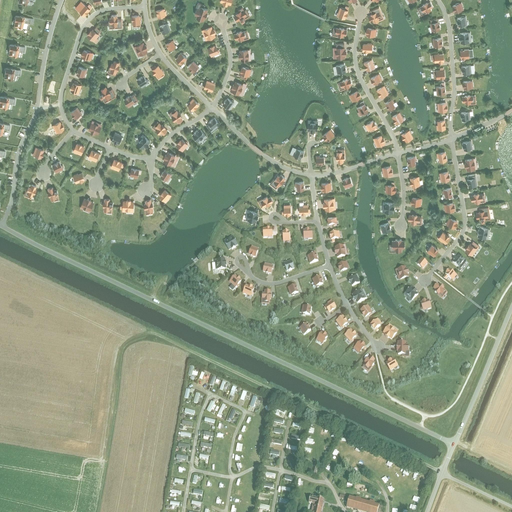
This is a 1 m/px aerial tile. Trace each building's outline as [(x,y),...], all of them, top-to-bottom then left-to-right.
[(81,1),(75,8),(79,12),(80,14),(81,13),(85,16),(90,9),(92,7),(89,4),(87,7),(81,1)] [(423,6),(419,8),(420,10),(421,9),(423,12),(425,10),(426,12),(431,10),(430,8),(432,7),(432,5),(431,4),(430,2),(427,4),(427,3),(423,5),(423,6)] [(462,4),(461,3),(453,6),(453,7),(453,8),(454,11),(454,10),(455,12),(461,10),(460,5),(462,4)] [(197,16),(196,19),(203,21),(204,18),(205,19),(208,13),(206,13),(207,9),(203,8),(204,6),(202,5),(201,7),(199,10),(196,9),(194,14),(197,16)] [(237,15),(234,17),(235,18),(236,19),(237,21),(240,19),(241,21),(242,22),(245,20),(244,19),(245,18),(243,17),(246,15),(245,13),(246,12),(245,10),(244,10),(242,8),(239,10),(240,12),(237,14),(237,15)] [(338,11),(340,12),(338,16),(339,16),(338,17),(340,18),(340,16),(345,18),(345,16),(346,16),(347,14),(346,13),(347,11),(344,10),(340,8),(338,11)] [(380,12),(378,8),(372,10),(374,13),(371,15),(371,16),(369,17),(369,18),(370,20),(371,21),(373,20),(374,22),(375,22),(378,21),(378,20),(377,18),(380,17),(379,15),(381,14),(380,12)] [(163,9),(156,11),(158,17),(164,16),(163,11),(165,11),(164,9),(163,9)] [(14,17),(14,19),(15,19),(14,20),(15,20),(14,25),(17,26),(17,27),(22,28),(23,22),(27,23),(32,24),(33,19),(28,18),(24,17),(20,16),(15,15),(15,16),(14,17)] [(110,19),(109,19),(109,22),(109,28),(115,28),(121,27),(121,21),(118,21),(117,18),(116,18),(116,15),(112,15),(112,18),(109,19),(110,19)] [(132,20),(133,24),(138,24),(138,26),(140,26),(140,24),(141,24),(140,19),(139,20),(139,15),(132,16),(132,17),(132,20)] [(463,25),(463,27),(465,26),(465,25),(465,21),(466,21),(465,17),(464,17),(464,16),(461,17),(457,18),(458,21),(457,21),(457,24),(458,24),(458,26),(463,25)] [(430,20),(431,23),(430,23),(431,27),(432,27),(433,31),(433,32),(435,32),(435,30),(440,29),(439,27),(440,27),(439,24),(438,22),(437,22),(436,18),(430,20)] [(163,33),(170,30),(169,27),(167,27),(165,22),(163,23),(164,24),(160,26),(160,28),(161,31),(162,31),(163,33)] [(89,34),(88,36),(91,39),(90,40),(92,41),(92,40),(96,43),(99,40),(96,38),(99,35),(98,34),(100,31),(96,27),(93,30),(91,32),(90,31),(88,34),(89,34)] [(205,33),(207,39),(215,36),(214,33),(215,33),(213,29),(212,30),(211,27),(204,30),(202,31),(203,34),(205,33)] [(338,34),(338,36),(342,37),(343,35),(346,35),(347,30),(344,30),(344,29),(339,28),(339,29),(336,28),(334,28),(334,30),(335,31),(335,33),(338,34)] [(373,36),(374,29),(368,28),(367,30),(366,33),(367,33),(366,35),(367,35),(366,37),(369,37),(369,35),(373,36)] [(237,34),(234,35),(235,39),(238,39),(239,41),(243,39),(243,37),(246,36),(245,34),(247,33),(246,31),(244,32),(244,31),(241,32),(241,31),(236,33),(237,34)] [(470,32),(460,33),(460,36),(459,36),(459,40),(460,40),(461,43),(469,42),(468,36),(470,35),(470,32)] [(435,48),(437,48),(437,46),(441,46),(441,44),(442,44),(442,41),(441,41),(441,38),(437,38),(434,38),(434,39),(432,39),(433,43),(434,43),(435,47),(435,48)] [(168,43),(166,44),(169,50),(175,46),(174,45),(173,42),(172,41),(171,41),(170,41),(168,42),(168,43)] [(135,46),(134,47),(135,50),(137,49),(140,55),(147,52),(146,49),(147,48),(145,45),(144,45),(143,43),(138,45),(137,42),(134,44),(135,46)] [(336,48),(337,58),(345,58),(344,55),(346,54),(346,51),(344,51),(344,48),(344,43),(336,43),(337,48),(336,48)] [(367,44),(363,44),(363,51),(364,51),(364,52),(367,52),(368,51),(371,51),(372,46),(373,46),(373,44),(372,44),(372,43),(367,43),(367,44)] [(9,46),(9,47),(9,48),(9,49),(9,54),(12,54),(12,55),(16,56),(17,51),(22,52),(24,52),(25,47),(23,47),(18,46),(18,45),(14,45),(10,44),(10,45),(9,46)] [(211,48),(208,49),(211,56),(215,55),(214,53),(218,52),(219,51),(219,50),(217,50),(216,46),(214,47),(213,46),(211,47),(211,48)] [(240,60),(248,60),(248,53),(250,53),(250,50),(248,50),(240,51),(240,52),(240,54),(239,54),(239,57),(240,57),(240,60)] [(464,51),(460,51),(461,58),(462,58),(462,59),(465,58),(469,57),(469,53),(470,53),(470,51),(468,51),(468,50),(464,50),(464,51)] [(83,52),(82,55),(82,57),(85,58),(84,59),(88,60),(88,59),(89,59),(90,55),(92,55),(92,53),(91,53),(90,52),(87,51),(84,51),(83,52)] [(184,53),(182,52),(181,53),(178,56),(179,56),(176,59),(181,64),(181,63),(182,64),(184,61),(187,58),(183,54),(184,53)] [(435,57),(435,62),(439,61),(439,62),(442,62),(442,61),(443,61),(443,54),(438,55),(438,54),(434,54),(434,55),(433,55),(433,57),(435,57)] [(373,63),(372,60),(364,63),(365,65),(364,66),(365,68),(366,68),(367,70),(371,68),(372,70),(373,69),(373,68),(372,64),(373,63)] [(111,63),(110,67),(112,68),(111,71),(113,72),(112,74),(115,74),(115,73),(116,70),(117,70),(119,66),(118,65),(119,62),(117,62),(116,61),(114,61),(113,64),(111,63)] [(196,64),(193,61),(187,67),(193,73),(196,69),(197,70),(199,69),(195,65),(196,64)] [(345,67),(344,64),(336,66),(337,70),(338,69),(339,73),(339,75),(341,74),(341,73),(346,72),(345,70),(346,70),(345,67)] [(155,74),(157,77),(161,74),(162,76),(164,74),(163,73),(164,73),(161,69),(160,70),(158,66),(156,67),(155,65),(151,68),(153,70),(152,70),(153,71),(155,74)] [(462,66),(462,69),(461,69),(462,72),(463,74),(467,73),(468,75),(470,75),(469,73),(469,69),(471,69),(470,65),(465,66),(462,66)] [(241,68),(240,71),(241,71),(240,72),(241,73),(239,76),(245,78),(246,75),(247,75),(249,69),(248,69),(248,68),(246,67),(245,67),(243,66),(242,68),(241,68)] [(4,69),(4,70),(5,71),(4,72),(5,72),(4,77),(7,78),(7,79),(12,79),(13,74),(20,75),(21,71),(18,70),(14,69),(10,68),(5,67),(5,68),(4,69)] [(79,67),(76,74),(81,76),(80,77),(82,78),(83,76),(83,77),(84,73),(86,73),(87,69),(79,67)] [(440,70),(436,70),(436,78),(440,78),(440,79),(444,78),(445,78),(444,70),(443,71),(440,71),(440,70)] [(373,83),(374,84),(380,81),(377,76),(379,75),(379,74),(377,75),(370,78),(371,80),(372,83),(373,83)] [(139,79),(137,80),(141,87),(145,85),(144,84),(147,82),(147,81),(149,81),(147,79),(146,80),(144,76),(142,77),(141,76),(139,78),(139,79)] [(344,86),(345,88),(349,87),(349,85),(352,84),(350,79),(347,80),(347,79),(342,80),(343,81),(340,82),(338,83),(339,85),(340,85),(341,87),(344,86)] [(74,81),(73,83),(72,86),(71,88),(72,89),(71,91),(75,92),(75,93),(77,94),(77,93),(79,89),(80,89),(81,86),(80,85),(80,84),(77,84),(78,82),(74,81)] [(206,84),(204,88),(212,91),(213,87),(214,88),(215,85),(214,85),(214,83),(211,82),(210,83),(207,82),(205,82),(204,83),(206,84)] [(231,94),(233,94),(234,92),(239,94),(243,85),(235,82),(234,85),(233,85),(232,88),(233,88),(232,91),(231,94)] [(380,95),(381,97),(385,95),(386,96),(387,95),(387,94),(387,93),(385,90),(386,89),(384,86),(377,90),(378,93),(379,95),(380,95)] [(445,94),(444,86),(441,86),(436,87),(436,91),(438,90),(438,94),(438,96),(440,96),(440,94),(445,94)] [(108,98),(109,100),(115,97),(112,91),(109,92),(108,90),(107,90),(105,88),(104,88),(103,89),(101,90),(103,92),(101,93),(101,94),(100,95),(101,97),(102,97),(103,97),(105,96),(106,99),(108,98)] [(352,96),(354,100),(360,97),(359,96),(360,95),(358,93),(357,91),(351,95),(349,96),(350,97),(352,96)] [(138,101),(134,94),(131,96),(129,97),(128,96),(126,98),(124,100),(126,103),(125,104),(127,106),(128,106),(128,107),(132,105),(131,104),(136,101),(136,102),(138,101)] [(465,102),(465,104),(470,103),(470,101),(473,101),(473,98),(475,98),(474,96),(473,96),(469,96),(469,95),(465,96),(465,97),(462,97),(462,102),(465,102)] [(0,106),(2,106),(2,107),(6,108),(7,103),(12,104),(14,104),(15,99),(13,99),(8,98),(4,97),(0,96),(0,106)] [(223,105),(229,110),(232,106),(231,105),(233,102),(234,101),(232,100),(231,101),(227,98),(226,100),(226,99),(224,102),(223,105)] [(189,108),(190,107),(193,110),(199,105),(193,99),(190,102),(191,103),(188,106),(187,107),(189,108)] [(388,101),(385,103),(389,110),(393,108),(393,109),(395,108),(394,107),(393,103),(394,103),(392,99),(391,100),(390,99),(388,101)] [(445,103),(437,104),(438,107),(439,107),(439,111),(440,111),(440,113),(442,112),(442,111),(446,111),(446,109),(447,108),(446,106),(445,103)] [(361,106),(357,108),(359,112),(360,111),(362,114),(363,115),(365,114),(364,113),(368,111),(367,109),(368,109),(366,106),(364,104),(361,106)] [(70,112),(75,119),(77,118),(78,120),(82,117),(81,115),(78,111),(79,111),(77,107),(76,108),(75,108),(73,109),(74,110),(70,112)] [(174,116),(172,117),(174,121),(176,120),(178,122),(179,122),(181,121),(182,120),(180,117),(181,117),(179,113),(178,113),(176,111),(175,109),(173,111),(174,112),(172,114),(174,116)] [(462,117),(462,120),(465,120),(470,119),(470,115),(468,116),(468,112),(468,110),(466,110),(466,112),(461,112),(461,114),(461,115),(461,118),(462,117)] [(395,122),(396,123),(400,121),(401,123),(403,122),(402,120),(400,117),(401,116),(399,113),(392,117),(394,119),(393,120),(395,122)] [(209,124),(207,126),(210,131),(216,126),(217,128),(220,125),(219,124),(220,123),(218,121),(217,122),(215,119),(213,120),(212,120),(210,122),(209,123),(209,124)] [(444,121),(440,121),(439,120),(437,120),(438,121),(438,125),(436,125),(437,129),(445,128),(444,121)] [(91,125),(89,130),(91,131),(91,132),(94,134),(95,133),(98,134),(101,127),(95,124),(95,122),(93,121),(92,123),(89,122),(88,124),(91,125)] [(311,121),(308,121),(308,131),(311,131),(311,132),(314,132),(314,131),(318,131),(318,123),(311,123),(311,121)] [(367,124),(370,130),(374,128),(375,130),(377,129),(376,127),(375,125),(376,125),(374,122),(373,121),(370,122),(370,121),(367,123),(367,124)] [(0,134),(1,135),(2,129),(6,130),(7,130),(9,130),(10,125),(8,125),(3,124),(0,122),(0,134)] [(61,125),(59,122),(52,126),(54,129),(55,128),(57,132),(58,133),(60,132),(59,131),(63,129),(62,127),(63,127),(61,124),(61,125)] [(158,129),(156,130),(159,134),(161,132),(163,134),(164,133),(165,132),(166,131),(164,129),(165,128),(162,125),(161,125),(159,123),(157,122),(156,124),(157,125),(155,127),(158,129)] [(195,133),(192,135),(198,142),(203,137),(204,138),(207,136),(205,135),(200,129),(197,131),(197,130),(194,132),(195,133)] [(404,139),(405,141),(412,138),(411,134),(409,135),(408,131),(407,130),(405,131),(406,132),(402,134),(403,136),(402,136),(403,139),(404,139)] [(332,136),(328,131),(323,135),(324,137),(323,137),(325,139),(326,139),(327,140),(329,142),(330,141),(329,139),(332,136)] [(115,133),(112,140),(114,141),(114,142),(117,143),(119,143),(121,139),(122,140),(123,138),(122,137),(118,135),(119,134),(115,133)] [(142,138),(137,143),(143,149),(145,147),(146,148),(149,145),(148,144),(150,142),(143,135),(141,137),(142,138)] [(381,136),(373,139),(375,142),(376,142),(378,146),(378,147),(380,146),(380,145),(384,143),(383,141),(384,141),(383,138),(382,139),(381,136)] [(180,141),(180,140),(178,142),(178,143),(176,145),(179,148),(181,150),(182,151),(185,148),(184,147),(188,143),(186,141),(185,142),(182,139),(180,141)] [(471,141),(463,142),(463,145),(462,145),(463,148),(464,148),(464,150),(469,149),(469,151),(471,150),(471,149),(470,145),(472,145),(471,141)] [(79,145),(77,144),(75,148),(74,148),(73,150),(74,150),(78,152),(77,153),(81,155),(84,147),(81,146),(81,145),(79,144),(79,145)] [(43,153),(42,153),(43,151),(43,150),(35,147),(34,151),(35,152),(34,155),(33,157),(35,157),(36,156),(40,158),(41,156),(42,156),(43,153)] [(293,147),(290,154),(293,155),(300,159),(301,156),(302,156),(303,154),(303,153),(303,151),(299,149),(300,148),(298,147),(297,149),(293,147)] [(337,160),(338,163),(343,163),(342,159),(345,159),(344,155),(342,155),(342,152),(339,152),(339,150),(337,150),(337,152),(337,155),(336,155),(336,160),(337,160)] [(98,156),(99,154),(92,151),(90,155),(88,154),(88,156),(89,157),(93,158),(92,160),(96,161),(98,156)] [(446,160),(445,152),(437,154),(437,157),(439,157),(439,161),(440,161),(440,163),(442,162),(442,161),(446,160)] [(165,159),(164,161),(171,165),(174,159),(175,160),(177,157),(175,156),(168,153),(166,155),(165,155),(164,158),(165,159)] [(319,156),(315,156),(316,164),(316,165),(324,164),(324,159),(325,159),(325,157),(324,157),(320,158),(319,156)] [(408,158),(407,158),(408,166),(413,165),(413,166),(415,166),(415,164),(414,160),(416,160),(415,156),(408,158)] [(465,160),(466,163),(465,163),(465,167),(466,167),(467,170),(475,169),(474,162),(476,162),(475,159),(473,159),(465,160)] [(115,168),(115,169),(118,170),(121,163),(119,162),(119,161),(116,160),(116,161),(114,160),(112,164),(111,163),(110,165),(111,166),(115,168)] [(59,171),(58,170),(62,168),(63,167),(62,165),(61,166),(59,162),(54,164),(52,165),(53,169),(54,172),(55,171),(55,173),(59,171)] [(390,167),(382,168),(383,172),(384,171),(385,175),(385,177),(387,177),(387,175),(391,174),(391,172),(392,172),(391,169),(390,167)] [(141,170),(131,169),(130,173),(129,173),(128,175),(130,175),(134,176),(133,178),(137,178),(138,174),(141,174),(141,170)] [(161,175),(160,177),(164,179),(164,180),(165,182),(166,180),(168,177),(170,178),(172,174),(171,174),(171,173),(169,171),(168,172),(165,170),(163,172),(161,174),(161,175)] [(447,172),(439,173),(440,177),(441,177),(442,181),(442,182),(444,182),(444,180),(449,180),(448,178),(449,177),(449,175),(448,175),(447,172)] [(74,177),(76,182),(80,181),(80,182),(83,180),(84,179),(82,173),(78,175),(77,173),(73,175),(74,176),(72,177),(72,178),(74,177)] [(476,182),(475,182),(474,177),(475,176),(475,174),(468,176),(468,179),(467,179),(468,181),(467,181),(467,184),(468,184),(469,187),(473,186),(473,187),(475,187),(475,186),(477,186),(476,182)] [(283,180),(285,178),(281,175),(279,177),(277,176),(274,179),(276,181),(274,183),(276,185),(275,186),(277,188),(278,186),(280,184),(281,185),(284,181),(283,180)] [(342,180),(344,185),(343,185),(343,187),(345,186),(345,187),(348,185),(349,187),(353,185),(350,177),(347,178),(344,179),(342,180)] [(411,181),(410,181),(411,184),(412,186),(413,186),(414,190),(419,189),(418,185),(418,181),(419,181),(418,177),(410,178),(411,181)] [(303,182),(295,183),(295,187),(297,186),(297,190),(304,190),(303,182)] [(36,186),(31,184),(30,187),(28,186),(26,191),(28,191),(27,194),(29,195),(29,197),(31,198),(32,196),(33,193),(34,194),(36,189),(35,189),(36,186)] [(49,196),(50,196),(51,199),(51,201),(53,200),(53,198),(55,198),(54,195),(57,194),(56,194),(58,193),(57,190),(56,191),(55,190),(53,190),(52,187),(51,188),(49,188),(48,189),(49,192),(48,192),(49,196)] [(451,188),(442,189),(443,193),(444,193),(445,197),(445,199),(447,198),(447,197),(452,196),(451,188)] [(168,198),(171,196),(165,190),(159,196),(163,199),(162,200),(163,201),(164,200),(167,197),(168,198)] [(474,195),(474,196),(471,196),(471,198),(471,199),(472,201),(475,200),(475,203),(476,202),(476,203),(479,203),(479,202),(480,202),(479,200),(482,199),(482,197),(484,196),(483,194),(482,194),(478,195),(478,194),(474,195)] [(273,201),(270,197),(268,198),(267,196),(263,199),(264,201),(261,202),(262,204),(260,205),(261,207),(263,206),(263,207),(266,205),(266,206),(271,204),(270,203),(273,201)] [(83,209),(84,208),(90,210),(93,203),(90,202),(91,200),(89,200),(87,199),(87,200),(84,199),(81,206),(80,208),(83,209)] [(104,212),(106,212),(106,210),(109,210),(109,207),(111,207),(113,207),(113,203),(112,203),(109,203),(110,200),(108,199),(106,199),(105,199),(105,202),(104,202),(103,205),(103,207),(104,207),(104,210),(104,212)] [(325,207),(325,210),(333,209),(333,202),(335,202),(334,199),(332,199),(324,200),(325,203),(323,203),(324,207),(325,207)] [(123,206),(123,209),(123,211),(126,211),(126,209),(133,210),(133,202),(130,202),(130,201),(127,200),(126,201),(123,201),(123,206)] [(150,211),(151,213),(153,212),(153,210),(152,207),(153,207),(152,203),(151,203),(150,200),(149,200),(147,201),(146,201),(146,204),(144,205),(144,208),(145,208),(145,209),(147,208),(148,211),(150,211)] [(385,202),(383,202),(383,205),(385,205),(384,212),(392,213),(393,210),(394,210),(394,206),(393,206),(393,203),(385,202)] [(300,207),(298,207),(298,209),(300,209),(300,213),(308,213),(310,213),(310,209),(307,209),(307,205),(303,205),(303,203),(299,203),(300,207)] [(453,203),(446,204),(447,211),(451,210),(451,212),(454,212),(453,210),(454,210),(453,208),(454,208),(454,205),(453,205),(453,203)] [(489,212),(488,207),(481,208),(482,212),(479,212),(479,213),(476,214),(476,215),(476,217),(477,217),(477,218),(480,218),(480,220),(481,220),(481,221),(484,221),(484,219),(485,219),(484,217),(487,217),(487,214),(489,214),(488,212),(489,212)] [(250,211),(248,210),(247,213),(249,214),(247,220),(256,222),(256,219),(257,219),(258,216),(257,215),(258,212),(249,211),(250,211)] [(408,219),(408,220),(411,221),(411,223),(416,223),(416,221),(419,221),(419,219),(421,219),(421,217),(419,217),(416,216),(416,215),(412,215),(412,216),(409,216),(409,217),(408,217),(408,219)] [(336,217),(328,218),(328,221),(327,221),(328,224),(328,226),(333,225),(333,227),(335,226),(335,225),(335,221),(336,221),(336,217)] [(450,219),(448,225),(452,226),(451,229),(453,229),(454,227),(455,226),(456,226),(457,223),(456,223),(457,221),(450,219)] [(388,223),(380,225),(381,229),(383,229),(384,232),(385,234),(386,233),(386,232),(390,230),(390,228),(389,225),(388,223)] [(488,229),(480,227),(479,230),(478,230),(477,233),(478,234),(478,237),(486,238),(487,232),(489,232),(490,229),(488,229)] [(263,229),(261,229),(261,232),(263,232),(264,238),(267,237),(267,236),(271,236),(273,235),(273,233),(271,234),(271,229),(263,229)] [(308,237),(308,239),(312,239),(311,231),(309,231),(308,230),(306,230),(306,231),(304,231),(304,236),(302,236),(302,238),(304,238),(308,237)] [(333,233),(330,234),(330,236),(329,236),(330,239),(331,239),(331,240),(338,239),(337,234),(339,234),(339,232),(337,233),(337,232),(336,233),(335,232),(332,233),(333,233)] [(446,235),(443,232),(439,237),(438,236),(437,237),(438,238),(437,239),(441,241),(442,240),(445,243),(449,237),(448,237),(449,237),(446,234),(446,235)] [(232,236),(230,238),(230,239),(225,243),(229,250),(231,249),(232,250),(235,248),(235,247),(237,245),(233,238),(232,236)] [(395,248),(395,251),(401,251),(401,248),(404,248),(404,241),(401,241),(401,239),(395,239),(395,241),(392,241),(392,245),(390,245),(390,248),(392,248),(395,248)] [(478,247),(479,246),(473,241),(471,244),(470,244),(469,245),(468,245),(466,248),(467,248),(465,250),(472,255),(475,252),(473,251),(476,247),(478,247)] [(427,251),(426,251),(430,254),(431,253),(434,256),(438,251),(437,250),(438,250),(435,247),(434,248),(431,245),(428,250),(426,248),(426,249),(427,251)] [(337,254),(337,257),(345,256),(344,249),(346,249),(345,246),(343,246),(335,248),(336,251),(335,251),(335,255),(337,254)] [(253,257),(255,257),(257,251),(251,249),(250,252),(248,252),(247,254),(249,255),(251,256),(250,256),(253,257)] [(309,260),(310,264),(318,261),(317,258),(318,258),(317,255),(316,255),(315,253),(311,255),(310,254),(308,254),(309,256),(310,260),(309,260)] [(454,260),(452,263),(459,268),(460,269),(462,266),(461,265),(465,260),(458,255),(457,257),(456,257),(453,260),(454,260)] [(216,260),(215,260),(215,263),(217,263),(217,270),(226,269),(225,266),(226,266),(226,262),(225,262),(225,259),(216,260)] [(420,261),(417,265),(423,269),(427,264),(421,260),(420,259),(419,260),(420,261)] [(294,269),(291,261),(287,262),(288,264),(284,265),(283,266),(283,267),(285,267),(287,271),(288,271),(289,271),(292,270),(291,270),(294,269)] [(340,270),(340,272),(347,269),(345,265),(347,264),(346,263),(345,263),(338,266),(339,267),(338,267),(339,270),(340,270)] [(265,264),(263,272),(266,273),(269,274),(269,273),(271,274),(272,269),(273,270),(274,268),(272,267),(268,266),(269,265),(265,264)] [(398,273),(400,279),(408,277),(407,274),(408,274),(407,270),(406,271),(405,268),(397,270),(396,271),(396,274),(398,273)] [(445,275),(443,278),(445,280),(447,277),(451,279),(455,274),(449,270),(448,271),(446,273),(446,274),(445,275)] [(353,277),(349,279),(349,281),(350,284),(351,284),(352,287),(360,283),(358,279),(357,280),(355,276),(354,275),(352,276),(353,277)] [(238,285),(241,281),(239,280),(240,279),(238,278),(237,278),(235,276),(230,282),(232,285),(233,284),(236,286),(238,287),(239,286),(238,285)] [(321,279),(320,277),(312,279),(313,283),(315,283),(316,287),(316,286),(317,288),(319,287),(318,286),(323,284),(322,282),(323,282),(322,279),(321,279)] [(245,289),(243,294),(247,295),(247,294),(251,296),(251,295),(252,296),(253,294),(252,294),(254,289),(252,288),(249,287),(246,286),(244,285),(242,288),(245,289)] [(294,294),(298,293),(295,285),(294,286),(287,288),(289,292),(290,291),(292,295),(292,297),(294,296),(294,294)] [(436,290),(435,292),(438,295),(440,293),(442,295),(444,293),(445,294),(447,292),(445,291),(443,289),(440,286),(439,287),(437,285),(436,286),(435,287),(434,288),(436,290)] [(406,297),(407,296),(412,300),(418,295),(416,292),(417,292),(414,289),(413,290),(411,287),(405,293),(404,295),(406,297)] [(360,290),(352,294),(354,297),(353,298),(355,301),(356,301),(357,303),(365,299),(361,293),(363,292),(361,290),(360,290)] [(267,302),(267,304),(269,304),(269,302),(269,299),(270,299),(271,295),(270,295),(270,292),(268,292),(268,291),(267,291),(265,291),(265,294),(263,294),(262,299),(265,299),(264,302),(267,302)] [(326,309),(329,312),(333,309),(335,308),(331,301),(328,303),(328,305),(325,307),(324,308),(325,310),(326,309)] [(422,308),(421,308),(421,310),(423,309),(423,310),(427,308),(427,310),(431,308),(428,301),(425,302),(425,301),(422,302),(423,303),(421,303),(422,308)] [(310,310),(311,307),(303,306),(302,310),(303,310),(303,314),(303,315),(305,316),(305,315),(305,314),(310,315),(310,313),(311,313),(311,310),(310,310)] [(370,309),(367,306),(361,311),(362,313),(362,314),(363,316),(364,315),(365,317),(369,315),(370,316),(371,315),(371,314),(371,313),(368,310),(370,309)] [(337,321),(336,322),(338,324),(338,325),(339,324),(340,324),(342,327),(343,328),(344,327),(343,326),(346,324),(347,323),(343,317),(340,319),(339,318),(337,320),(337,321)] [(373,323),(371,325),(372,327),(371,327),(373,330),(374,329),(375,330),(380,326),(377,322),(379,321),(378,320),(376,321),(375,322),(375,321),(372,323),(373,323)] [(302,332),(304,335),(311,330),(309,328),(310,327),(308,325),(307,325),(307,324),(306,324),(305,324),(302,326),(302,325),(301,325),(300,326),(301,327),(301,328),(303,331),(302,332)] [(388,327),(383,333),(386,335),(385,336),(388,338),(389,337),(391,339),(396,333),(391,329),(392,327),(390,325),(388,327)] [(351,331),(345,336),(347,339),(348,338),(351,341),(352,342),(353,341),(353,339),(356,336),(355,335),(355,334),(353,332),(353,333),(351,331)] [(318,339),(323,342),(327,337),(325,336),(326,335),(323,333),(323,334),(321,333),(319,332),(318,334),(320,335),(318,339)] [(360,342),(355,347),(360,352),(363,349),(364,351),(366,349),(364,347),(365,347),(363,346),(364,345),(362,343),(361,344),(360,342)] [(398,342),(398,345),(396,345),(396,351),(398,351),(398,355),(402,355),(402,357),(405,357),(405,355),(405,351),(408,351),(408,345),(405,345),(405,342),(398,342)] [(364,366),(363,367),(364,369),(366,367),(368,369),(369,366),(371,367),(374,364),(372,363),(374,360),(373,359),(372,358),(370,357),(368,360),(368,359),(365,363),(366,363),(364,366)] [(389,362),(386,364),(390,371),(394,369),(393,367),(396,365),(398,365),(397,363),(395,364),(393,360),(391,361),(391,360),(388,362),(389,362)] [(215,404),(211,402),(206,411),(210,413),(215,404)] [(287,409),(278,404),(275,410),(284,414),(287,409)] [(218,419),(223,407),(220,406),(215,417),(218,419)] [(316,477),(319,468),(310,466),(307,474),(316,477)] [(370,478),(372,473),(363,468),(361,472),(370,478)] [(339,498),(346,500),(346,502),(348,502),(346,508),(360,511),(383,511),(385,507),(374,504),(375,502),(370,501),(369,503),(360,501),(361,498),(356,497),(356,499),(343,496),(340,495),(339,498)] [(321,511),(324,500),(310,496),(308,503),(313,504),(311,511),(321,511)]
